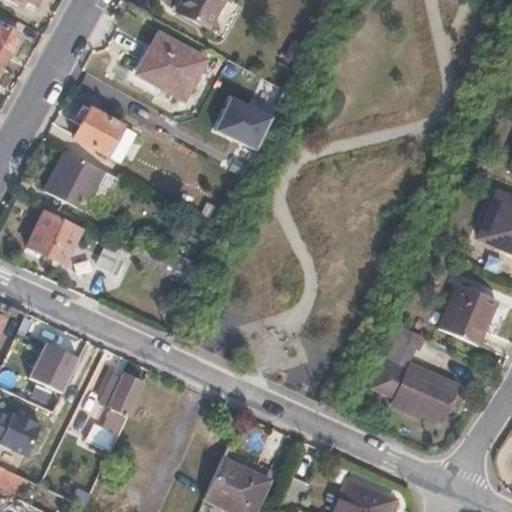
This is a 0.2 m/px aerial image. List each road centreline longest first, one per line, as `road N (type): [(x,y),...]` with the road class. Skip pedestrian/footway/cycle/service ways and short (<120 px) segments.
road 1 (residential): [(448,488),(0,281)]
road 2 (tertiary): [(91,0),(0,167)]
